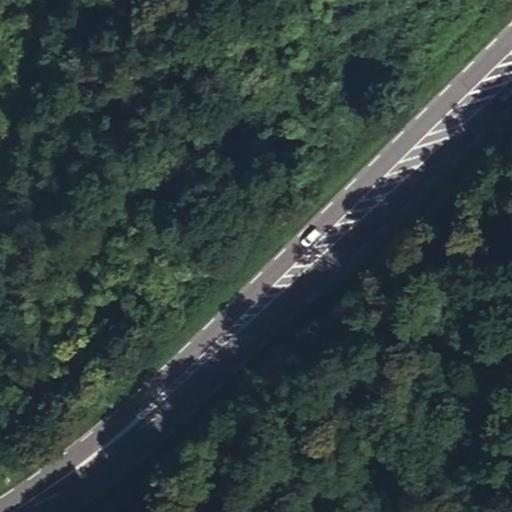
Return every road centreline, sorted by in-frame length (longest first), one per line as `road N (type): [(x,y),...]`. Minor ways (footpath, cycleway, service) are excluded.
road 1 (primary): [(511,39),(197,350),(22,506)]
road 2 (primary): [(22,506),(156,424),(511,93)]
